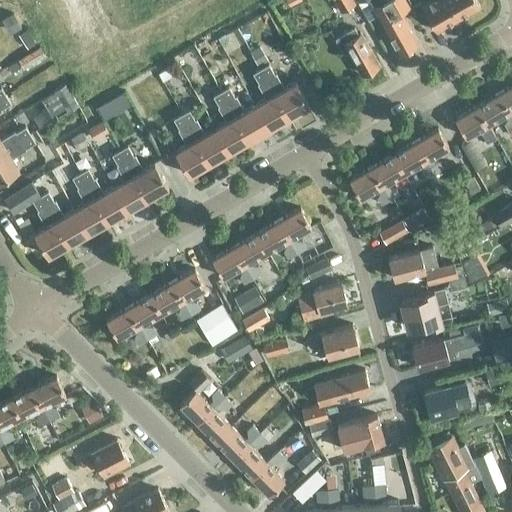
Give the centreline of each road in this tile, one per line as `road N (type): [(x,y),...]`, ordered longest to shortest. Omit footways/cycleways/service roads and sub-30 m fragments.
road 1 (residential): [(419,511),(360,264),(298,158)]
road 2 (residential): [(33,311),(298,158)]
road 3 (residential): [(238,511),(33,311)]
road 4 (residential): [(298,158),(511,33)]
